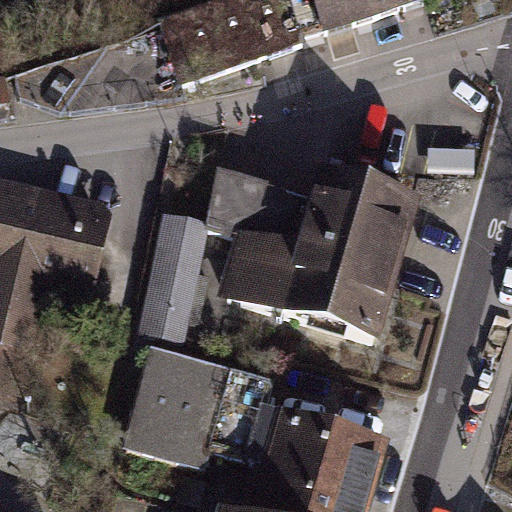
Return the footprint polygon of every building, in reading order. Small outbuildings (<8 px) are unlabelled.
[(286,0),(257,0),(164,31),(185,90),(303,49),(301,43),(286,0)] [(286,0),(301,43),(326,35),(327,39),(427,6),(425,0),(286,0)] [(302,205),(222,182),(207,234),(245,245),(287,257),(302,205)] [(375,353),(417,213),(329,186),(305,263),(286,326),(375,353)] [(105,227),(0,202),(0,390),(27,396),(52,290),(89,299),(105,227)] [(205,234),(169,227),(146,339),(182,346),(205,234)] [(226,308),(286,326),(305,263),(287,257),(245,245),(226,308)] [(270,416),(277,390),(155,357),(127,457),(214,481),(220,459),(255,468),(270,416)] [(260,511),(371,511),(390,448),(270,416),(255,468),(271,473),(260,511)]
